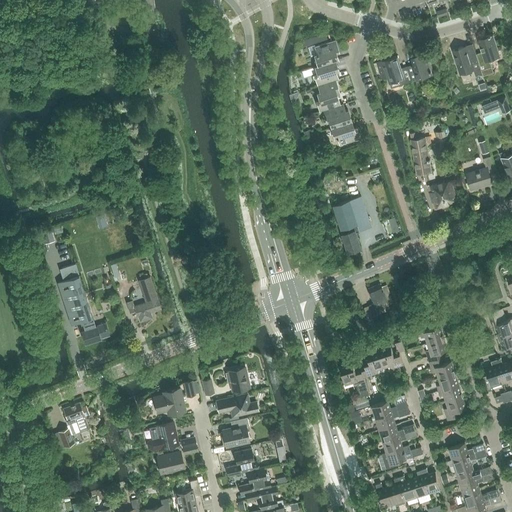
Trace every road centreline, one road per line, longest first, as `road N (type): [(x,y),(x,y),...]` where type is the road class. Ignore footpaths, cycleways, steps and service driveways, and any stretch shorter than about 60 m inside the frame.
road 1 (tertiary): [(22,428),(39,406),(292,300)]
road 2 (tertiary): [(292,300),(511,208)]
road 3 (tertiary): [(353,511),(292,300)]
road 4 (tertiary): [(250,115),(254,172),(292,300)]
road 5 (residential): [(492,432),(429,443),(411,388),(374,399)]
road 6 (residential): [(499,14),(430,35),(369,24)]
